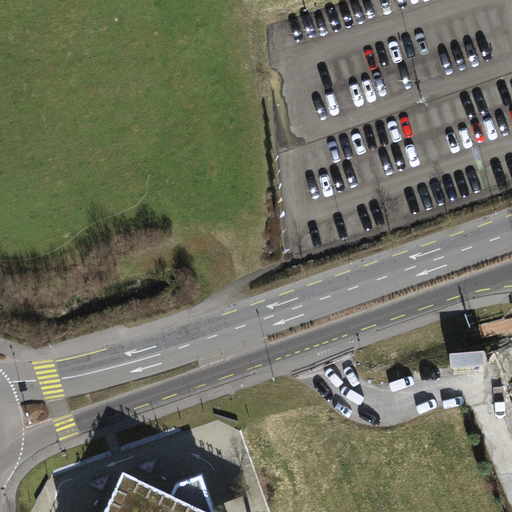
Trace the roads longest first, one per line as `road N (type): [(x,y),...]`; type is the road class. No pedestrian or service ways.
road 1 (primary): [(3,468),(66,428),(511,277)]
road 2 (primary): [(511,237),(133,364),(0,385)]
